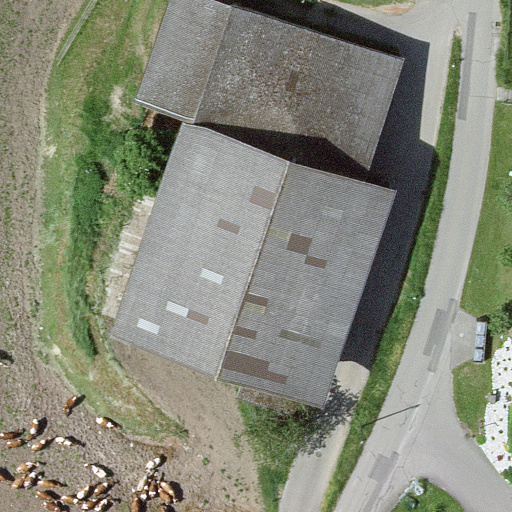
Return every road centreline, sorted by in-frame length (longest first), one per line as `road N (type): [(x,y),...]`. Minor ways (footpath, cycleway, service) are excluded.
road 1 (unclassified): [(484,0),(460,196),(398,427)]
road 2 (residential): [(398,427),(502,511)]
